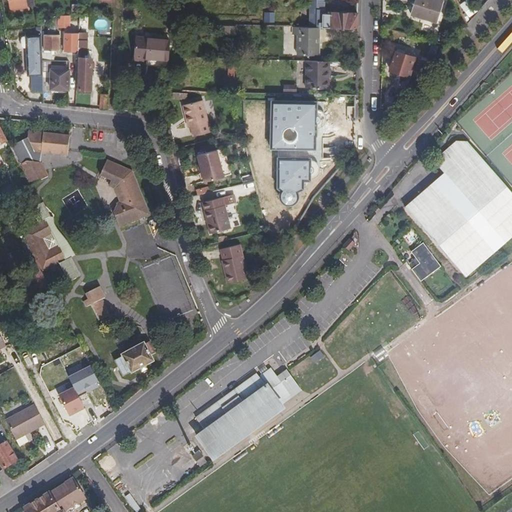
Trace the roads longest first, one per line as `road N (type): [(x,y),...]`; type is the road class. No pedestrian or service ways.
road 1 (residential): [(228,336),(211,315),(164,152),(145,125),(0,103)]
road 2 (secondary): [(0,507),(228,336)]
road 3 (secondary): [(228,336),(392,163)]
road 4 (secondary): [(392,163),(511,31)]
road 5 (residential): [(369,0),(367,116),(392,163)]
